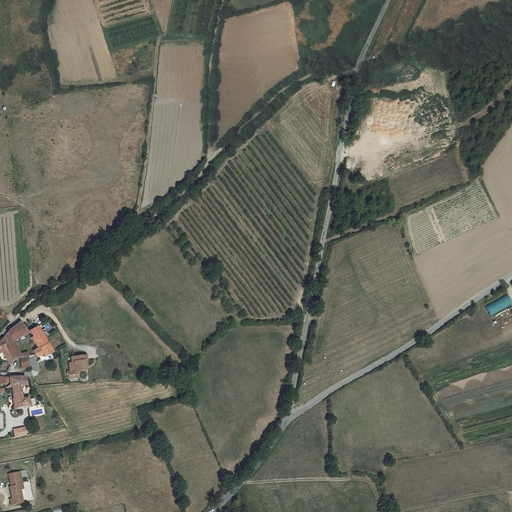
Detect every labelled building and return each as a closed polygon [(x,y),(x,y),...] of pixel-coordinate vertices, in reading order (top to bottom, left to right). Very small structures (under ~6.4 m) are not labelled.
[(505,294),(484,307),(490,316),(511,303),(505,294)] [(3,335),(2,336),(11,357),(18,357),(20,357),(19,354),(13,343),(12,339),(25,332),(17,322),(16,323),(10,328),(8,329),(6,330),(5,332),(3,335)] [(32,351),(33,354),(35,358),(42,354),(44,357),(52,352),(43,337),(40,330),(37,325),(28,329),(32,336),(30,337),(35,344),(36,343),(38,347),(32,351)] [(11,357),(2,336),(0,337),(0,351),(8,364),(11,357)] [(73,362),(74,370),(78,369),(78,371),(84,370),(84,365),(86,365),(85,355),(70,357),(71,362),(73,362)] [(20,357),(18,357),(21,366),(28,364),(25,356),(20,357)] [(65,374),(66,378),(79,377),(78,371),(78,369),(74,370),(65,371),(65,374)] [(24,375),(7,376),(7,377),(8,383),(8,384),(10,384),(17,384),(24,384),(24,375)] [(10,384),(14,402),(12,402),(13,409),(23,408),(21,401),(17,384),(10,384)] [(21,401),(23,408),(36,407),(34,399),(32,399),(21,401)] [(11,436),(21,435),(20,428),(10,430),(11,436)] [(40,462),(35,462),(35,470),(45,469),(44,464),(41,464),(40,462)] [(15,489),(14,485),(18,484),(16,475),(13,476),(12,471),(6,473),(8,485),(7,485),(9,497),(7,497),(8,505),(17,503),(15,489)]
